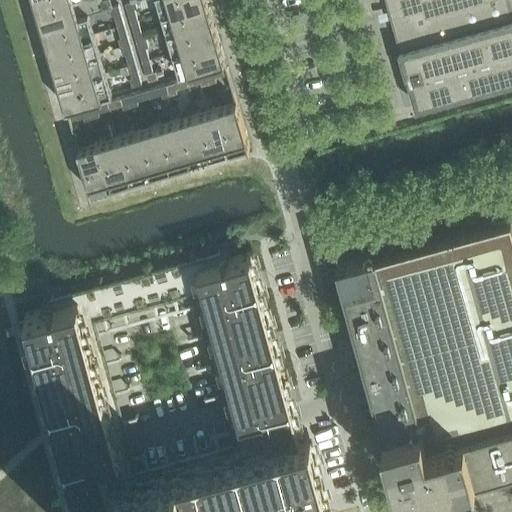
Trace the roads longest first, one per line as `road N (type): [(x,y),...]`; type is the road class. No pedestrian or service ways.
road 1 (residential): [(375,511),(307,266),(308,245)]
road 2 (residential): [(308,245),(511,188)]
